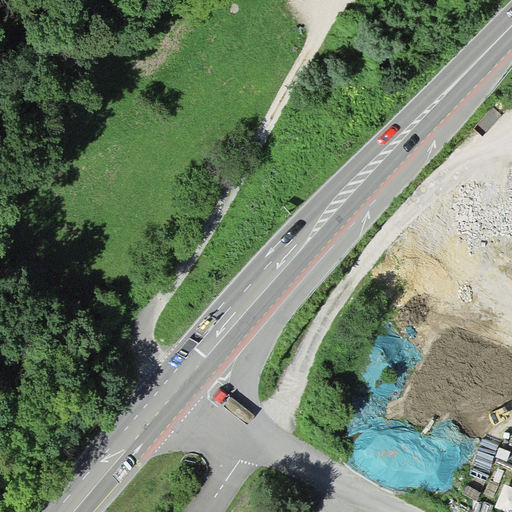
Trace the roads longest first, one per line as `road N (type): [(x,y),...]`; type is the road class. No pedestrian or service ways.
road 1 (primary): [(511,25),(292,248),(64,511)]
road 2 (track): [(175,380),(148,354),(145,323),(202,242),(336,0)]
road 3 (track): [(253,439),(296,378),(319,322),(402,221),(478,164),(511,162)]
